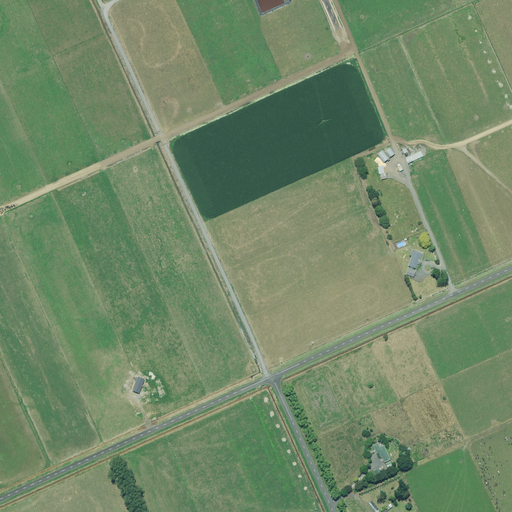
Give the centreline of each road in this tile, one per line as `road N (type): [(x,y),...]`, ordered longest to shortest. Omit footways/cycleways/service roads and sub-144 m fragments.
road 1 (unclassified): [(272,376),(0,499)]
road 2 (unclassified): [(511,268),(272,376)]
road 3 (unclassified): [(272,376),(332,511)]
